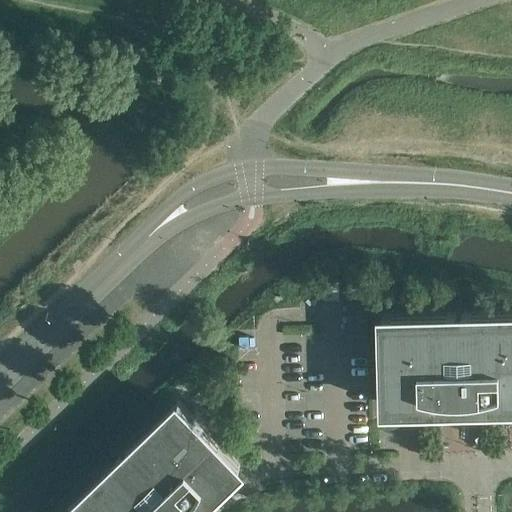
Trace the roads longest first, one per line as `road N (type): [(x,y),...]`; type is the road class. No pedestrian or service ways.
road 1 (unclassified): [(250,168),(249,142),(259,123),(342,47),(480,0)]
road 2 (tertiary): [(153,233),(0,381)]
road 3 (tertiary): [(385,183),(368,173),(250,168)]
road 4 (tertiary): [(251,199),(370,192),(385,183)]
road 5 (tertiary): [(511,194),(385,183)]
road 6 (tertiary): [(250,168),(200,183),(157,219),(153,233)]
